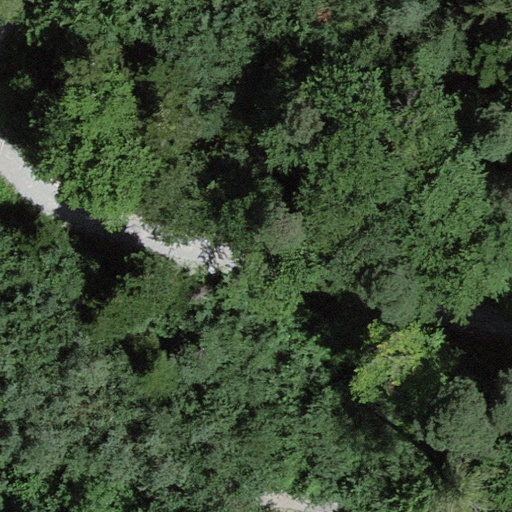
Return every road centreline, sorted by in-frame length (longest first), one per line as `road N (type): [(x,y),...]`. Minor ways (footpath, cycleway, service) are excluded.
road 1 (track): [(0,156),(43,206),(511,324)]
road 2 (track): [(0,463),(370,511)]
